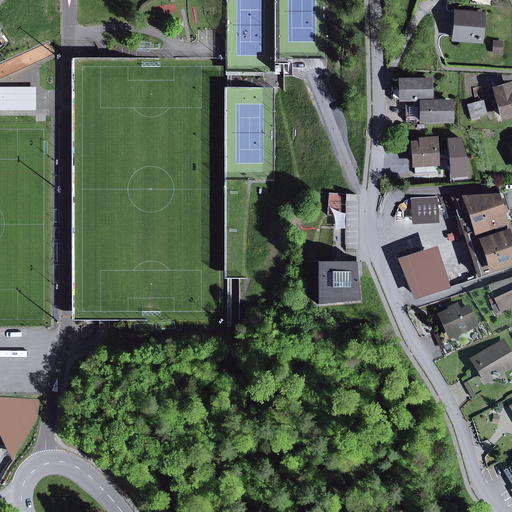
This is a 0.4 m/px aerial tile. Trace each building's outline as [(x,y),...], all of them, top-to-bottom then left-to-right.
[(455,11),(453,43),(483,46),(486,13),(455,11)] [(503,44),(493,43),(492,57),(502,58),(503,44)] [(0,64),(0,76),(19,69),(14,58),(0,64)] [(347,100),(343,61),(327,63),(330,101),(347,100)] [(431,101),(431,80),(400,80),(400,101),(422,101),(431,101)] [(511,118),(511,82),(492,88),(501,122),(511,118)] [(35,85),(0,85),(0,110),(36,109),(35,85)] [(453,120),(452,103),(441,103),(441,100),(431,101),(422,101),(422,107),(408,107),(408,121),(453,120)] [(484,101),(468,106),(472,122),(488,117),(484,101)] [(440,169),(438,137),(418,138),(418,142),(410,142),(411,152),(412,171),(440,169)] [(464,137),(448,138),(449,177),(474,176),(464,137)] [(510,223),(500,194),(463,195),(476,234),(510,223)] [(482,276),(489,273),(478,238),(476,234),(463,195),(456,195),(482,276)] [(437,197),(411,198),(412,224),(439,223),(437,197)] [(511,231),(511,228),(478,238),(489,273),(511,265),(511,231)] [(446,288),(433,246),(395,258),(411,299),(446,288)] [(361,261),(320,263),(322,303),(363,301),(361,261)] [(494,304),(502,319),(511,314),(511,278),(493,288),(499,301),(494,304)] [(475,326),(466,305),(457,309),(455,303),(446,307),(447,309),(437,314),(438,317),(447,338),(475,326)] [(511,366),(511,355),(503,340),(469,359),(473,367),(477,373),(482,383),(511,366)] [(37,419),(40,400),(0,397),(0,434),(4,436),(14,462),(37,419)]
